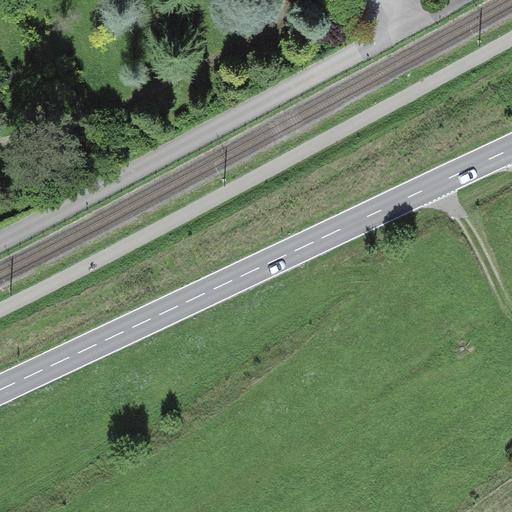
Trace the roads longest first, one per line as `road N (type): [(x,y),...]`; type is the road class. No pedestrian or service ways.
road 1 (track): [(0,311),(511,38)]
road 2 (primary): [(0,390),(511,149)]
road 3 (track): [(437,184),(511,311)]
